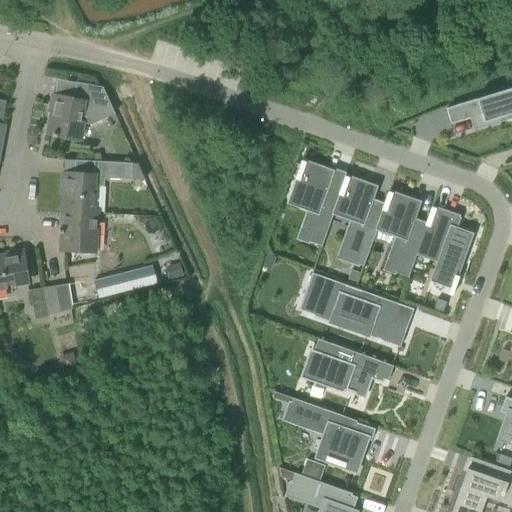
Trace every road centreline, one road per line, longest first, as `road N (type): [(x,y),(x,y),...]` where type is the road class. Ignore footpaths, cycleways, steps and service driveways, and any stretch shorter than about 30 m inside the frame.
road 1 (residential): [(32,45),(207,87),(480,185),(493,197),(498,242),(400,511)]
road 2 (residential): [(0,211),(32,45)]
